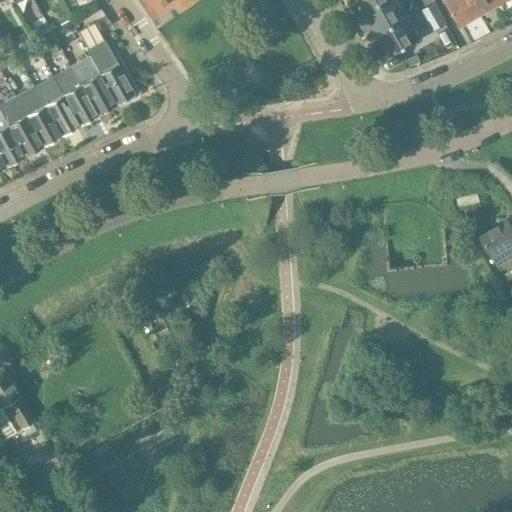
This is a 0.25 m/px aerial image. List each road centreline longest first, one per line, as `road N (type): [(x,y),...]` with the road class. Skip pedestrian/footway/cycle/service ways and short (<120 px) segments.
road 1 (residential): [(0,282),(107,221),(161,203),(427,155),(511,117)]
road 2 (residential): [(0,209),(172,117),(171,90),(114,0)]
road 3 (residential): [(362,85),(427,83),(511,42)]
